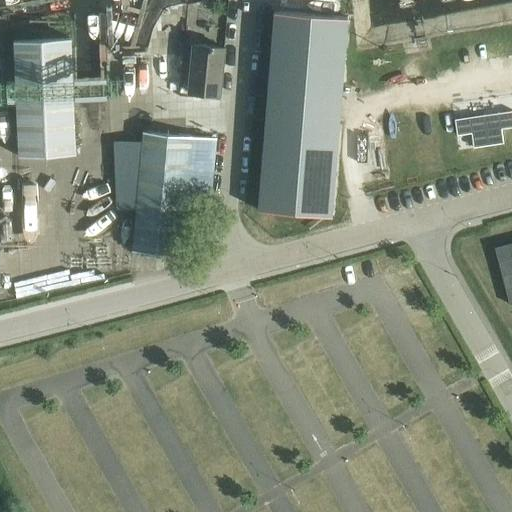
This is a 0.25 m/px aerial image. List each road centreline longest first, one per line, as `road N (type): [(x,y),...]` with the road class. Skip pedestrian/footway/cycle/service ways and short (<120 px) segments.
road 1 (unclassified): [(236,269),(227,217),(248,0)]
road 2 (unclassified): [(0,332),(236,269)]
road 3 (unclassified): [(511,394),(413,223)]
road 4 (unclassified): [(236,269),(413,223)]
